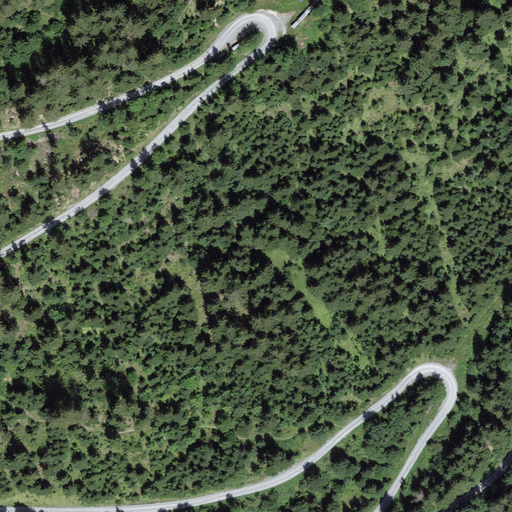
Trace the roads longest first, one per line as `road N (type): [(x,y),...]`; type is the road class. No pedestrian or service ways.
road 1 (track): [(0,253),(139,160),(269,47),(274,24),(251,9),(159,80),(0,129)]
road 2 (track): [(386,511),(458,416),(467,389),(454,371),(431,368),(351,427)]
road 3 (track): [(351,427),(285,485),(135,511)]
